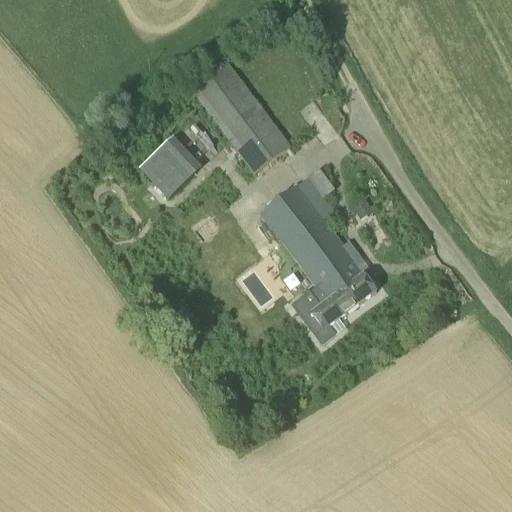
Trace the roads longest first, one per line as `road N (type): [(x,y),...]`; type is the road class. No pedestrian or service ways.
road 1 (unclassified): [(511,323),(430,217),(371,120)]
road 2 (unclassified): [(306,0),(371,120)]
